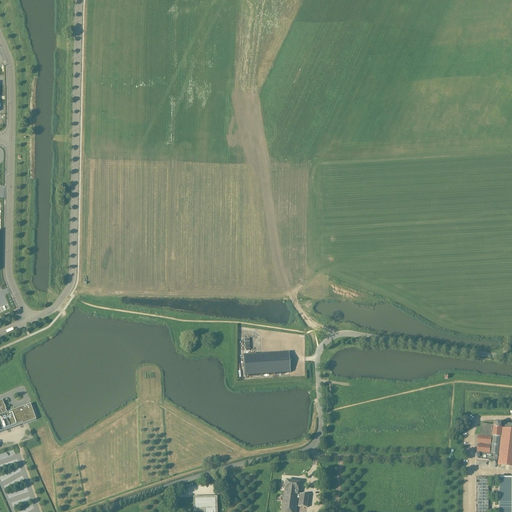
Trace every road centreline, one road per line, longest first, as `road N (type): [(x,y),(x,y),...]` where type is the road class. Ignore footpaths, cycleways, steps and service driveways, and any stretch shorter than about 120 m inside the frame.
road 1 (unclassified): [(27,320),(53,309),(71,282),(78,0)]
road 2 (unclassified): [(91,511),(306,450),(321,423),(318,352)]
road 3 (unclassified): [(27,320),(8,277),(11,139)]
road 4 (unclassified): [(336,332),(511,357)]
